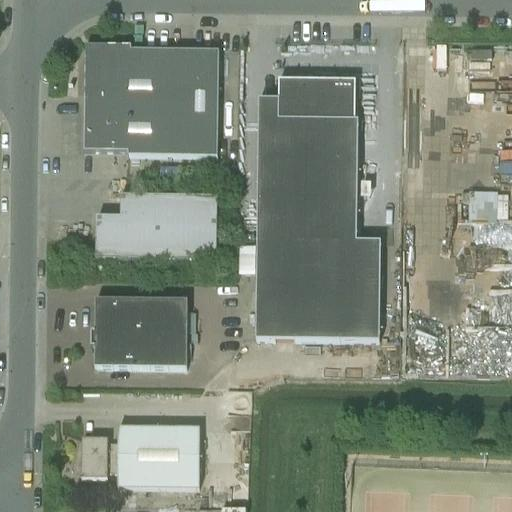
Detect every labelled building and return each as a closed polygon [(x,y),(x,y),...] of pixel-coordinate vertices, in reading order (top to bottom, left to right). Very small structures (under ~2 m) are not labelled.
[(219,57),(131,54),(131,50),(86,50),(84,156),(128,157),(128,161),(217,163),(219,57)] [(511,67),(454,67),(453,125),(511,125),(511,67)] [(357,246),(358,125),(355,125),(356,86),(279,85),(279,105),(259,104),(255,345),(379,347),(381,247),(357,246)] [(95,222),(95,266),(216,267),(217,203),(120,201),(120,223),(95,222)] [(511,237),(495,237),(495,255),(502,255),(501,270),(511,270),(511,237)] [(95,350),(95,370),(187,369),(186,301),(94,302),(94,334),(90,334),(91,350),(95,350)] [(72,473),(82,475),(81,483),(108,484),(108,477),(118,477),(118,493),(199,493),(200,433),(118,433),(118,448),(108,448),(108,444),(82,443),(82,456),(77,455),(72,473)]
